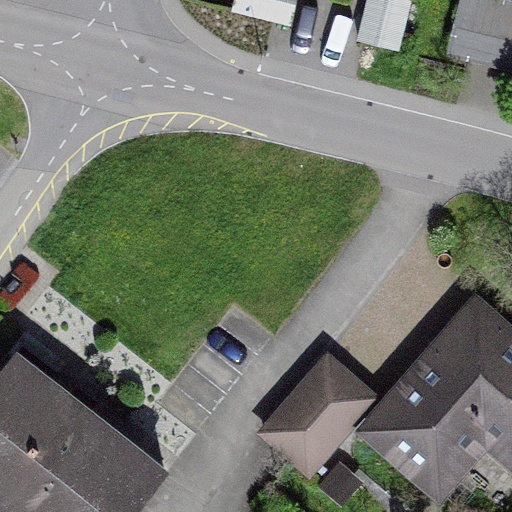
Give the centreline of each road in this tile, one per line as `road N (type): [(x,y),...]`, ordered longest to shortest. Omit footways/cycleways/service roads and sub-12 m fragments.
road 1 (tertiary): [(98,59),(511,167)]
road 2 (residential): [(0,222),(98,59)]
